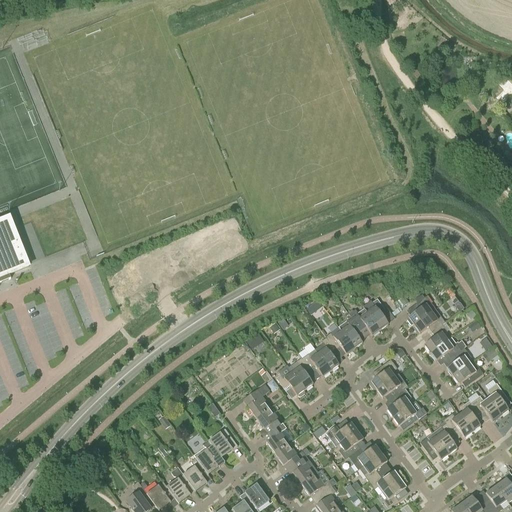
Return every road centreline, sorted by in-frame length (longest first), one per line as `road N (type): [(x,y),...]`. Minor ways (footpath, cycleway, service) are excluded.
road 1 (tertiary): [(5,511),(70,430),(149,357),(196,322),(310,263),(411,233),(457,237),(511,340)]
road 2 (track): [(456,142),(399,70),(373,0)]
road 3 (residential): [(432,502),(345,381)]
road 4 (residential): [(345,381),(377,349),(402,343),(444,398)]
